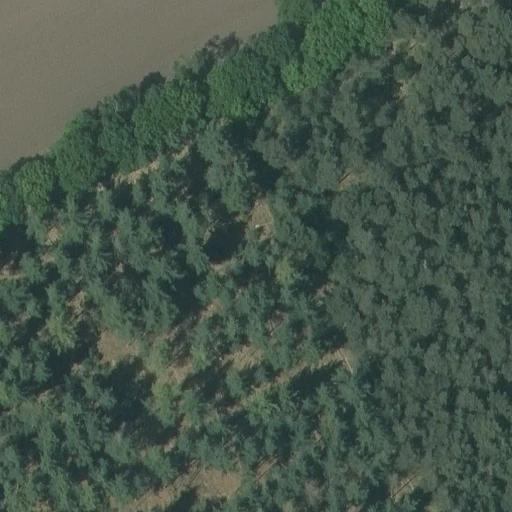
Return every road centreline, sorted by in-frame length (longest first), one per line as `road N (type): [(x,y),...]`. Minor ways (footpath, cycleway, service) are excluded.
road 1 (track): [(190,96),(421,511)]
road 2 (track): [(0,192),(370,0)]
